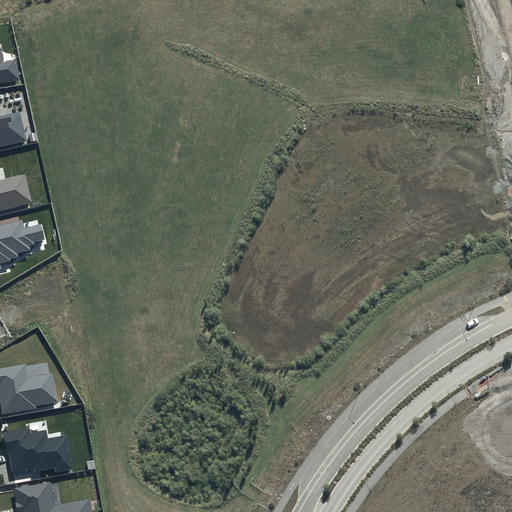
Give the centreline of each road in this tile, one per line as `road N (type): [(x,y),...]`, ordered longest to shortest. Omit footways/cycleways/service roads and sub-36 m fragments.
road 1 (residential): [(502,92),(331,133),(248,167),(0,320)]
road 2 (residential): [(304,511),(347,448),(414,380),(511,320)]
road 3 (residential): [(511,342),(438,388),(391,431),(329,511)]
